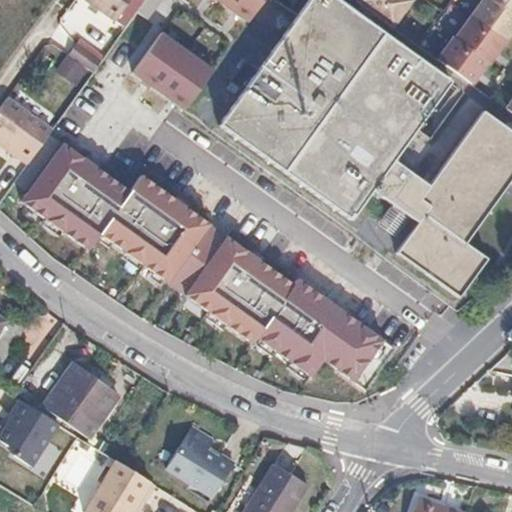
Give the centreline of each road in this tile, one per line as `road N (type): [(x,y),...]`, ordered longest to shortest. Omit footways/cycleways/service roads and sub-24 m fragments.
road 1 (residential): [(378,446),(279,419),(173,373),(42,289),(0,247)]
road 2 (residential): [(130,104),(475,355)]
road 3 (residential): [(511,477),(378,446)]
road 4 (residential): [(378,446),(475,355)]
